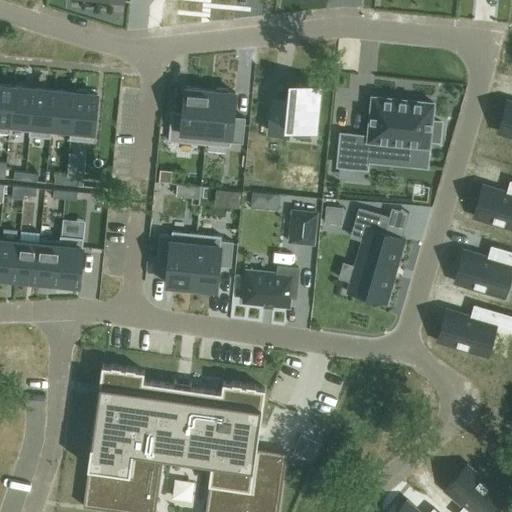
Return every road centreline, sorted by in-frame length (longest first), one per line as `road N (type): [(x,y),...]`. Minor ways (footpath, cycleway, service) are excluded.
road 1 (residential): [(147,56),(292,29),(440,25),(496,33),(407,353)]
road 2 (residential): [(407,353),(131,315)]
road 3 (residential): [(131,315),(147,56)]
road 4 (residential): [(347,511),(457,405),(461,394),(450,378),(407,353)]
road 5 (residential): [(59,310),(53,442),(32,511)]
road 6 (residential): [(0,12),(147,56)]
